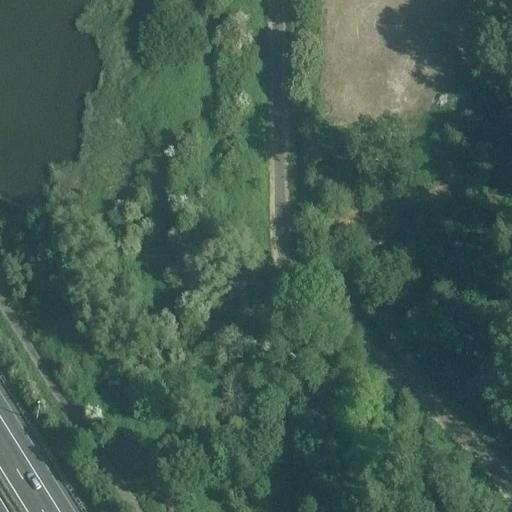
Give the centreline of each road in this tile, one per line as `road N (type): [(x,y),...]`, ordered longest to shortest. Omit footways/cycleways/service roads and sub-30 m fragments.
road 1 (track): [(136,511),(0,298)]
road 2 (track): [(283,263),(286,473),(279,511)]
